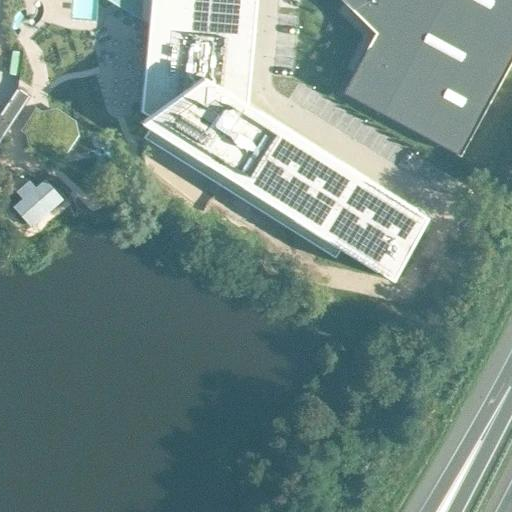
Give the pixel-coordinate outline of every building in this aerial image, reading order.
[(106,0),(147,25),(149,6),(149,5),(149,0),(106,0)] [(147,25),(137,135),(343,247),(347,239),(398,267),(425,208),(229,102),(238,0),(149,0),(149,5),(149,6),(147,25)] [(511,0),(340,0),(345,4),(349,0),(351,0),(356,5),(349,11),(373,35),(342,93),(458,156),(511,55),(511,0)] [(0,142),(31,96),(17,87),(0,113),(0,142)] [(34,112),(23,128),(33,135),(32,137),(34,145),(49,155),(57,153),(58,152),(63,155),(74,138),(69,135),(70,133),(69,125),(54,115),(45,117),(44,118),(34,112)] [(21,199),(12,207),(29,226),(61,198),(44,179),(35,187),(28,180),(15,191),(21,199)] [(314,334),(319,327),(322,322),(313,316),(305,328),(306,329),(304,332),(311,337),(313,334),(314,334)] [(395,384),(377,378),(374,388),(391,394),(395,384)]
